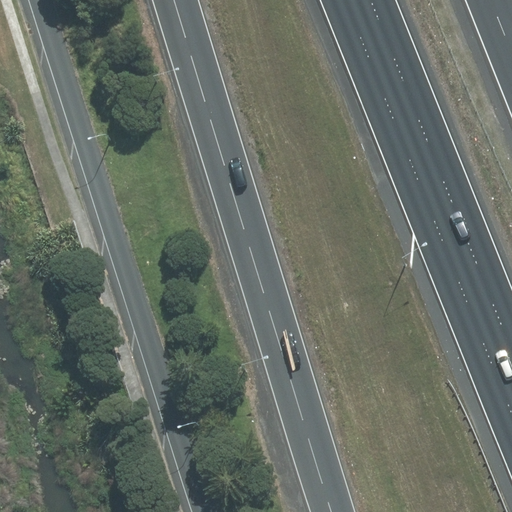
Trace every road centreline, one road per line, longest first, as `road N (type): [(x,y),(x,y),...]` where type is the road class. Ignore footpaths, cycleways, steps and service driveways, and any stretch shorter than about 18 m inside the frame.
road 1 (secondary): [(203,511),(40,0)]
road 2 (motorway): [(331,511),(175,0)]
road 3 (motorway): [(511,363),(367,0)]
